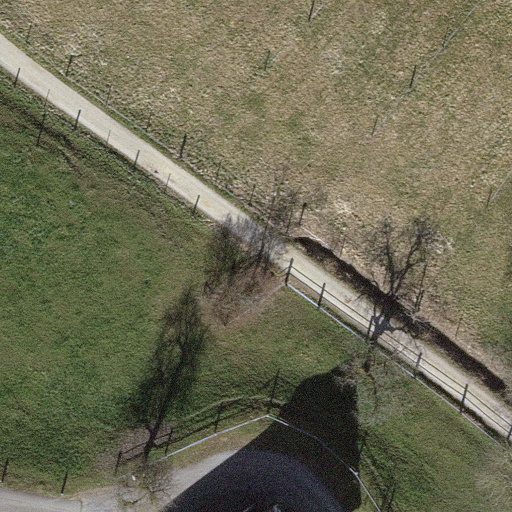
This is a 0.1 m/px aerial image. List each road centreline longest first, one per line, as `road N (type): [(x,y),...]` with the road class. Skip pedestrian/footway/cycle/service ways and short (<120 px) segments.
road 1 (track): [(511,429),(0,52)]
road 2 (track): [(126,511),(206,477),(258,465),(297,479),(316,511)]
